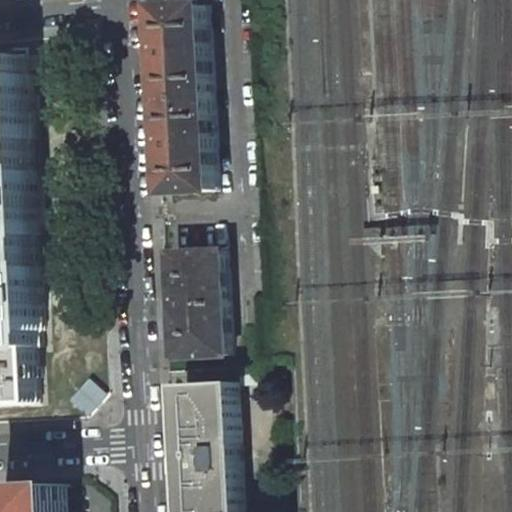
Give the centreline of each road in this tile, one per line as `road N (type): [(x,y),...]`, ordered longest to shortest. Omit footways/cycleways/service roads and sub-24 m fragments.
road 1 (residential): [(120,0),(144,444)]
road 2 (residential): [(144,444),(0,451)]
